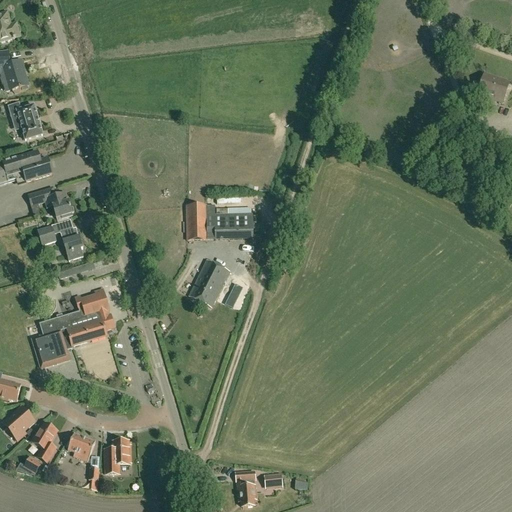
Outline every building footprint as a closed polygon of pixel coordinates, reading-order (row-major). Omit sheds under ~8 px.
[(0,16),(0,43),(20,37),(16,25),(11,27),(7,14),(0,16)] [(21,89),(21,88),(28,87),(21,61),(1,67),(1,62),(0,62),(0,59),(0,75),(1,78),(1,80),(2,86),(3,86),(5,93),(13,91),(14,93),(15,94),(19,93),(20,91),(19,90),(21,89)] [(509,84),(484,75),(478,93),(493,98),(492,100),(502,103),(509,84)] [(29,111),(28,105),(20,107),(21,113),(25,112),(33,139),(49,135),(41,108),(29,111)] [(483,153),(506,161),(511,142),(511,141),(489,134),(483,153)] [(15,136),(0,141),(0,150),(18,145),(15,136)] [(38,153),(19,159),(24,176),(26,183),(51,175),(47,160),(40,162),(38,153)] [(17,178),(24,176),(19,159),(0,164),(0,185),(17,181),(17,178)] [(46,203),(46,200),(43,192),(28,197),(29,201),(26,202),(28,210),(31,208),(46,203)] [(48,209),(52,207),(53,208),(56,219),(61,218),(62,220),(72,217),(72,215),(72,214),(74,213),(72,209),(70,208),(69,203),(69,202),(67,203),(65,194),(46,200),(46,203),(48,209)] [(215,207),(187,207),(187,241),(253,240),(253,216),(228,216),(228,210),(215,210),(215,207)] [(56,243),(52,227),(37,231),(42,247),(56,243)] [(76,230),(61,234),(61,235),(63,242),(63,243),(64,243),(67,254),(67,255),(69,263),(83,258),(81,251),(83,250),(83,249),(79,238),(80,238),(79,238),(78,238),(76,230)] [(211,309),(223,285),(229,272),(208,262),(189,298),(211,309)] [(68,278),(66,271),(58,274),(60,281),(68,278)] [(72,348),(107,337),(105,332),(115,329),(111,316),(110,316),(108,312),(110,312),(103,291),(95,293),(96,297),(81,302),(80,298),(75,299),(80,313),(56,320),(67,352),(73,350),(72,348)] [(70,361),(67,352),(56,320),(39,325),(43,337),(32,341),(41,370),(70,361)] [(17,403),(21,387),(0,381),(0,401),(8,403),(8,401),(17,403)] [(25,433),(36,424),(22,408),(2,425),(18,444),(27,435),(25,433)] [(32,443),(42,450),(37,459),(47,465),(50,460),(56,450),(49,446),(57,433),(44,425),(38,436),(37,435),(32,443)] [(95,444),(74,435),(68,452),(69,452),(82,457),(80,460),(87,463),(88,463),(95,444)] [(113,443),(113,450),(105,450),(105,476),(119,475),(119,466),(129,466),(129,456),(130,455),(130,449),(129,447),(128,443),(113,443)] [(40,465),(30,459),(25,468),(35,474),(40,465)] [(100,470),(90,470),(89,482),(99,483),(100,470)] [(237,483),(239,500),(241,500),(242,509),(253,508),(253,501),(255,501),(254,487),(254,482),(255,482),(255,473),(236,475),(236,483),(237,483)] [(281,476),(264,478),(265,490),(282,488),(281,476)] [(300,483),(299,491),(312,492),(312,483),(300,483)]
